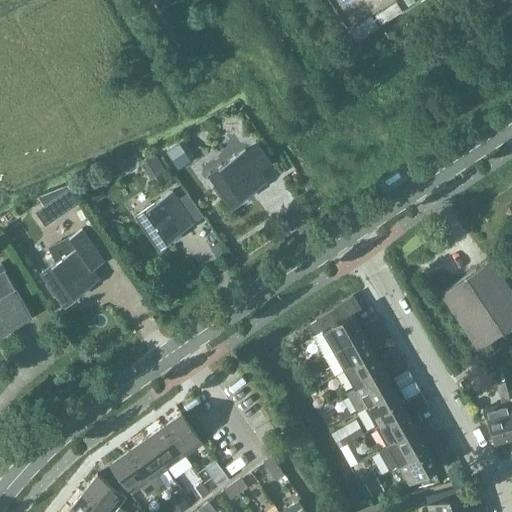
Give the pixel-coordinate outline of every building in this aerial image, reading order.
[(339,0),(345,11),(360,4),(357,0),(339,0)] [(176,145),(166,152),(177,169),(187,162),(176,145)] [(266,182),(259,171),(245,151),(246,151),(245,150),(210,174),(210,173),(209,174),(217,186),(214,187),(221,197),(224,196),(232,207),(233,206),(232,206),(267,182),(266,181),(266,182)] [(156,155),(143,163),(153,178),(166,170),(156,155)] [(68,185),(37,197),(44,207),(48,205),(71,189),(68,185)] [(71,189),(48,205),(44,207),(38,212),(46,223),(79,200),(71,189)] [(138,214),(137,215),(159,248),(160,247),(195,223),(194,222),(193,222),(173,192),(173,191),(138,215),(138,214)] [(83,230),(82,229),(66,240),(50,248),(57,262),(43,271),(42,271),(50,283),(47,285),(54,295),(57,293),(64,304),(65,304),(65,303),(100,280),(99,279),(93,270),(105,262),(104,261),(103,261),(82,230),(83,230)] [(477,349),(511,325),(511,291),(491,259),(440,293),(477,349)] [(0,335),(31,318),(1,264),(0,264),(0,335)] [(334,310),(311,326),(308,328),(324,356),(363,333),(360,329),(352,314),(341,320),(334,310)] [(374,332),(384,327),(379,319),(370,324),(374,332)] [(363,333),(324,356),(335,375),(344,370),(374,352),(365,337),(374,332),(370,324),(360,329),(363,333)] [(355,389),(384,371),(382,368),(374,352),(344,370),(355,389)] [(396,370),(405,365),(401,357),(391,363),(396,370)] [(493,360),(486,365),(492,385),(496,384),(499,383),(495,367),(493,360)] [(357,413),(365,408),(395,391),(387,376),(396,370),(391,363),(382,368),(384,371),(355,389),(346,394),(357,413)] [(499,394),(507,392),(504,381),(499,383),(496,384),(499,394)] [(376,427),(406,410),(404,406),(395,391),(365,408),(376,427)] [(499,394),(501,405),(506,403),(511,426),(511,401),(510,402),(507,392),(499,394)] [(427,403),(423,395),(413,401),(417,409),(427,403)] [(376,427),(387,446),(417,429),(408,414),(417,409),(413,401),(404,406),(406,410),(376,427)] [(331,402),(318,410),(322,415),(334,408),(331,402)] [(493,443),(511,437),(511,426),(506,403),(501,405),(484,409),(493,443)] [(199,437),(181,412),(163,425),(184,456),(190,465),(198,459),(192,450),(202,444),(198,438),(199,437)] [(167,469),(184,456),(163,425),(145,438),(167,469)] [(361,428),(343,439),(346,444),(364,434),(361,428)] [(378,451),(389,470),(398,465),(428,448),(426,444),(417,429),(387,446),(378,451)] [(449,441),(444,434),(435,439),(439,447),(449,441)] [(157,475),(167,469),(145,438),(127,450),(155,490),(163,484),(157,475)] [(435,439),(426,444),(428,448),(398,465),(409,485),(439,468),(430,452),(439,447),(435,439)] [(147,496),(155,490),(127,450),(109,464),(126,488),(127,488),(132,494),(141,487),(147,496)] [(271,456),(263,462),(269,471),(277,465),(271,456)] [(218,486),(229,479),(222,470),(211,477),(218,486)] [(108,511),(125,511),(119,507),(126,498),(120,493),(121,493),(97,474),(83,491),(108,511)] [(232,484),(238,493),(247,486),(241,477),(232,484)] [(376,478),(365,484),(372,497),(384,490),(376,478)] [(238,493),(232,484),(223,490),(229,499),(238,493)] [(69,508),(74,511),(108,511),(83,491),(69,508)] [(179,494),(166,503),(172,511),(181,511),(188,507),(179,494)] [(429,511),(465,511),(461,496),(427,505),(429,511)] [(306,511),(298,501),(282,511),(306,511)] [(205,503),(197,508),(199,511),(210,511),(211,511),(205,503)]
